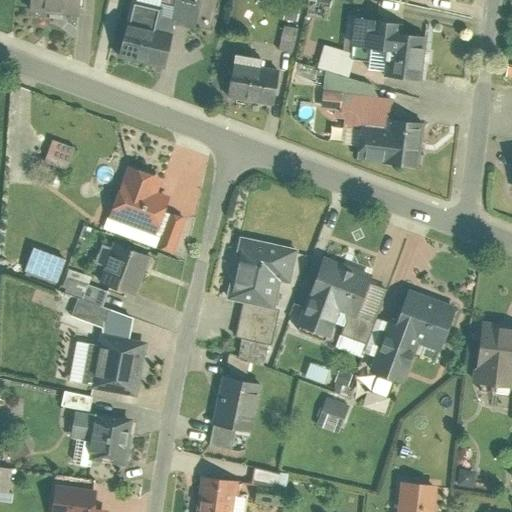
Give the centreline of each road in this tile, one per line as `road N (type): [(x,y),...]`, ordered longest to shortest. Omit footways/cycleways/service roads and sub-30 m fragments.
road 1 (residential): [(236,146),(219,190),(160,511)]
road 2 (residential): [(0,57),(236,146)]
road 3 (residential): [(236,146),(464,228)]
road 4 (residential): [(492,0),(464,228)]
